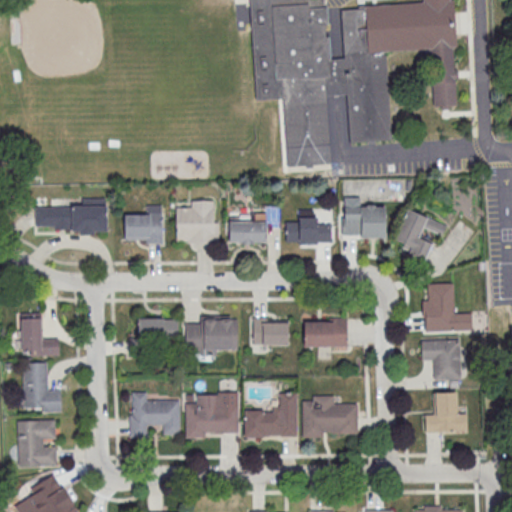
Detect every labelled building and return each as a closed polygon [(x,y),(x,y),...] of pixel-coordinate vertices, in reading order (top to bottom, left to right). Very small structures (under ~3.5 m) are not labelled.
[(249,0),(257,100),(284,98),(289,167),(331,164),(326,96),(348,94),(351,143),(392,140),(386,52),(430,48),(434,107),(458,106),(453,48),(458,48),(455,0),(423,0),(423,2),(365,6),(365,8),(341,10),(345,58),(331,59),(327,6),(324,7),(323,0),(249,0)] [(385,208),(385,239),(361,240),(361,236),(342,236),(342,218),(345,218),(345,198),(360,197),(360,208),(385,208)] [(36,207),(83,207),(83,199),(107,198),(107,232),(94,232),(94,236),(79,236),(79,233),(71,233),(71,230),(54,230),(54,227),(36,227),(36,207)] [(177,208),(178,241),(188,241),(188,244),(219,243),(219,223),(214,223),(213,201),(192,201),(192,208),(177,208)] [(124,215),(124,240),(147,240),(147,244),(163,243),(162,204),(144,205),(145,215),(124,215)] [(446,227),(408,209),(394,240),(412,248),(409,254),(425,262),(433,245),(419,238),(424,228),(442,237),(446,227)] [(285,241),(330,242),(330,223),(316,223),(316,210),(298,210),(298,220),(286,220),(285,241)] [(230,223),(230,243),(241,243),(241,246),(253,246),(253,244),(266,244),(266,223),(230,223)] [(427,284),(453,283),(455,313),(471,312),(472,330),(426,332),(425,316),(423,316),(422,301),(428,301),(427,284)] [(20,313),(42,312),(43,339),(59,338),(59,355),(31,356),(31,352),(22,352),(20,313)] [(237,319),(237,350),(216,350),(216,355),(201,356),(201,353),(185,353),(185,323),(202,323),(202,317),(230,316),(230,319),(237,319)] [(253,318),(253,344),(262,344),(262,346),(288,345),(287,320),(267,321),(267,318),(253,318)] [(347,318),(347,347),(304,347),(304,322),(330,322),(330,318),(347,318)] [(178,319),(178,339),(163,339),(163,342),(148,342),(148,357),(129,357),(129,338),(137,338),(137,319),(178,319)] [(421,341),(459,339),(461,379),(434,380),(433,360),(422,360),(421,341)] [(23,363),(47,362),(48,390),(61,390),(61,411),(42,412),(42,408),(25,408),(23,363)] [(238,392),(238,433),(206,433),(206,438),(185,438),(185,403),(197,403),(197,395),(218,395),(218,392),(238,392)] [(435,393),(456,392),(457,414),(466,413),(467,431),(425,433),(424,415),(436,414),(435,393)] [(146,401),(180,400),(180,434),(163,435),(163,425),(148,425),(148,437),(130,438),(129,416),(132,415),(132,393),(146,393),(146,401)] [(296,393),(296,436),(263,436),(263,438),(244,438),(244,410),(264,410),(264,412),(273,412),(273,407),(280,407),(280,393),(296,393)] [(303,401),(302,437),(323,437),(323,432),(338,432),(338,434),(357,434),(357,404),(334,404),(334,396),(313,396),(313,401),(303,401)] [(17,421),(56,419),(56,439),(43,439),(44,446),(56,446),(57,466),(19,467),(17,421)] [(76,511),(56,474),(21,493),(31,511),(76,511)]
